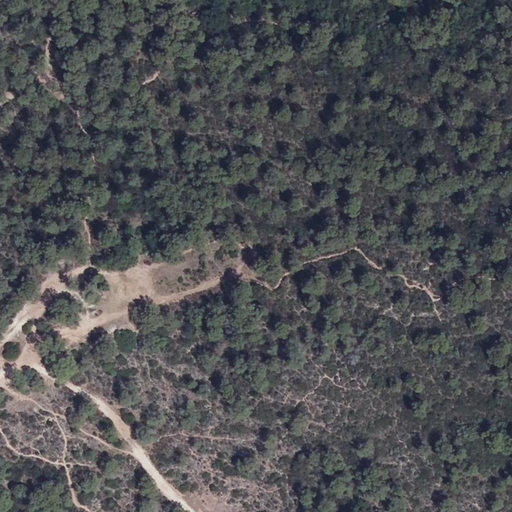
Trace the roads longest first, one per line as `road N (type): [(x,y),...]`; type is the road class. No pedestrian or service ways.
road 1 (track): [(33,310),(77,331),(237,272),(243,254),(226,239),(135,272),(111,274),(86,262),(44,297)]
road 2 (track): [(9,341),(112,417),(161,486),(191,511)]
